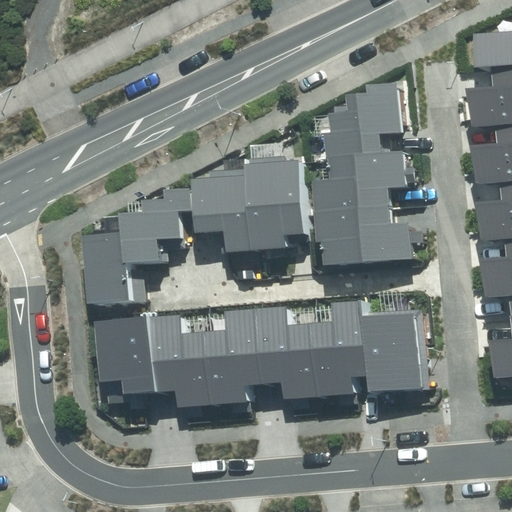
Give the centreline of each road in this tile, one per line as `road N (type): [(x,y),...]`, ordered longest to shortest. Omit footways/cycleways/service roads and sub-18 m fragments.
road 1 (residential): [(466,464),(159,488),(95,478),(74,465),(45,420),(24,273),(0,221)]
road 2 (tertiary): [(396,0),(0,202)]
road 3 (residential): [(466,464),(438,70)]
